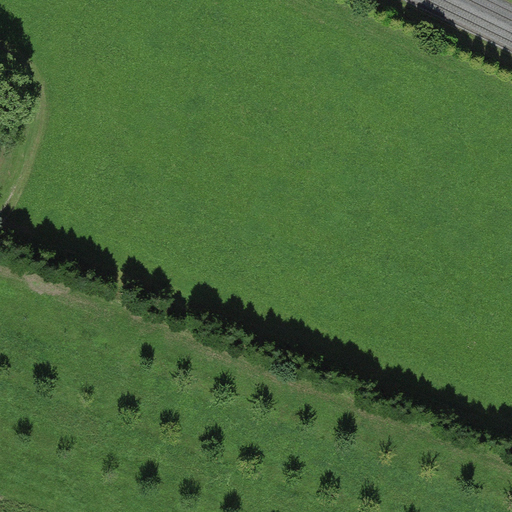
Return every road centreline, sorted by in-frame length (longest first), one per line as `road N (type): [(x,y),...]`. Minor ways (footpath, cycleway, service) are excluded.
road 1 (motorway): [(498,0),(487,254),(454,511)]
road 2 (track): [(0,18),(59,44),(0,180)]
